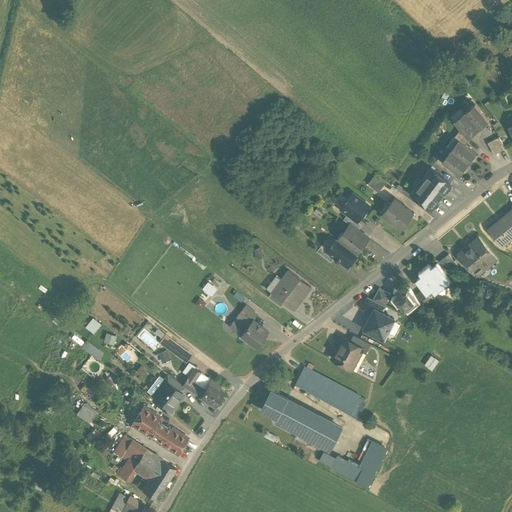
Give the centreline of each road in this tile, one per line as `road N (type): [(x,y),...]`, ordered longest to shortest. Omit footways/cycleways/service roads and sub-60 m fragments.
road 1 (residential): [(165,511),(213,429),(267,364),(511,169)]
road 2 (track): [(178,342),(109,286),(149,223),(269,123)]
